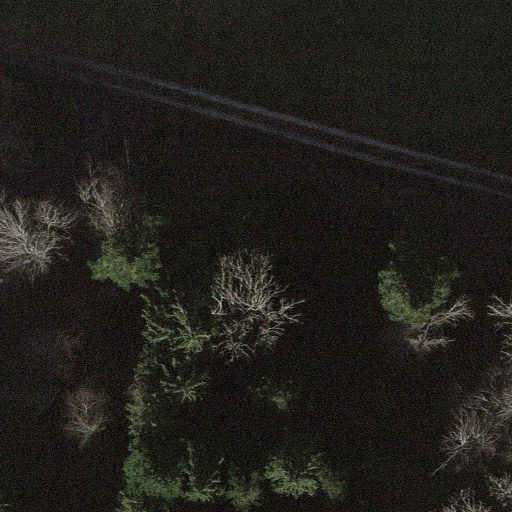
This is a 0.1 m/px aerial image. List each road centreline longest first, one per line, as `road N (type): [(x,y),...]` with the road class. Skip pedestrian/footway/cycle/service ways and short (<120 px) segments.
road 1 (track): [(0,56),(511,190)]
road 2 (track): [(0,208),(151,96)]
